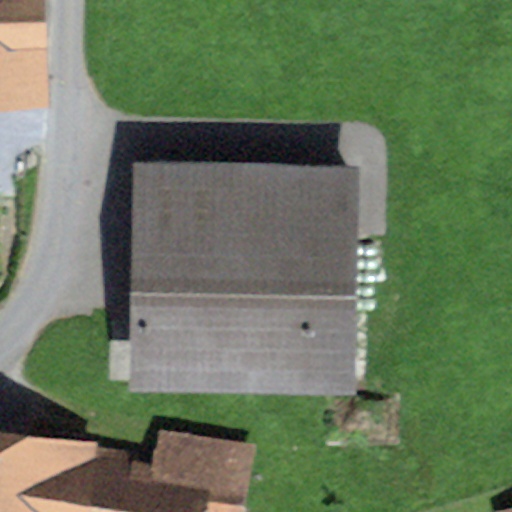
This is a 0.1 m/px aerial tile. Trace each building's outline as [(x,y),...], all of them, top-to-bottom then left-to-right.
[(47,0),(0,0),(0,94),(50,93),(47,0)] [(354,368),(359,147),(135,142),(130,363),(354,368)] [(87,511),(97,459),(99,445),(0,427),(0,511),(87,511)] [(247,511),(258,454),(159,437),(154,469),(97,459),(87,511),(247,511)] [(501,511),(511,511),(511,500),(499,504),(501,511)]
